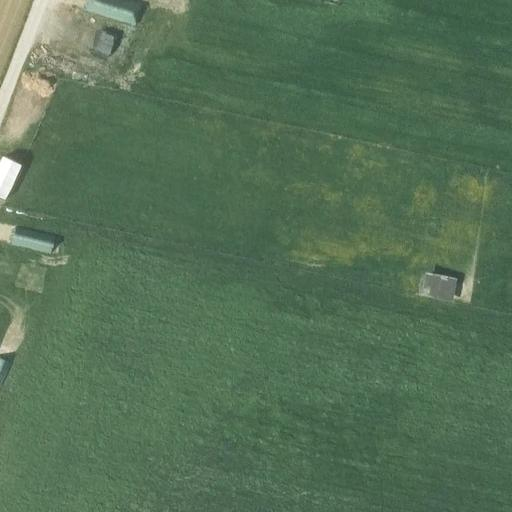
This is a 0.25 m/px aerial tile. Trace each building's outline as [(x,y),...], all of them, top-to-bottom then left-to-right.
[(76,0),(74,10),(138,26),(144,0),(76,0)] [(124,62),(132,42),(100,29),(92,48),(124,62)] [(66,114),(100,122),(104,105),(70,96),(66,114)] [(0,195),(8,199),(24,163),(5,154),(0,164),(0,195)] [(17,226),(13,244),(56,255),(60,237),(17,226)] [(428,271),(422,294),(453,302),(459,278),(428,271)]
